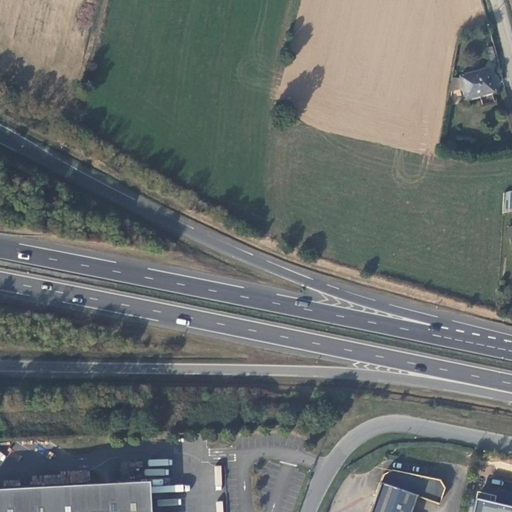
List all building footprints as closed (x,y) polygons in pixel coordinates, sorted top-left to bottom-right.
[(453,73),(459,92),(485,83),(479,65),(453,73)] [(511,197),(511,186),(511,184),(494,187),(494,201),(509,198),(511,197)] [(509,198),(494,201),(493,209),(510,205),(509,198)] [(380,476),(367,511),(408,511),(413,498),(436,506),(441,491),(437,480),(388,471),(380,476)] [(511,511),(511,484),(490,480),(488,490),(473,491),(468,511),(511,511)] [(0,490),(0,511),(148,511),(147,484),(0,490)]
